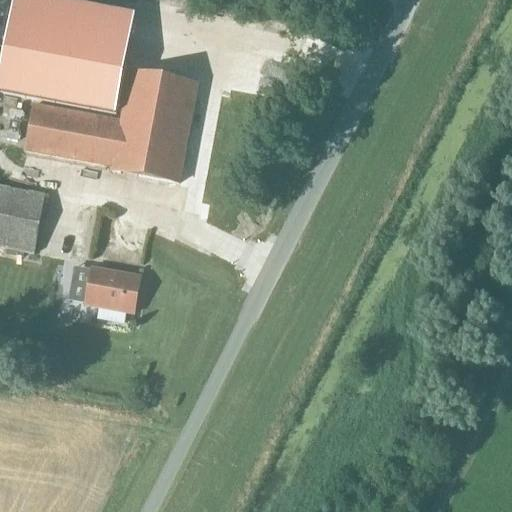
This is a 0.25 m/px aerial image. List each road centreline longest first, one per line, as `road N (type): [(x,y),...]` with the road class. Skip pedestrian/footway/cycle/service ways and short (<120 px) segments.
road 1 (unclassified): [(148,511),(411,0)]
road 2 (track): [(299,511),(320,469),(369,445),(407,409),(416,358),(412,292),(511,98)]
road 3 (track): [(511,360),(435,511)]
